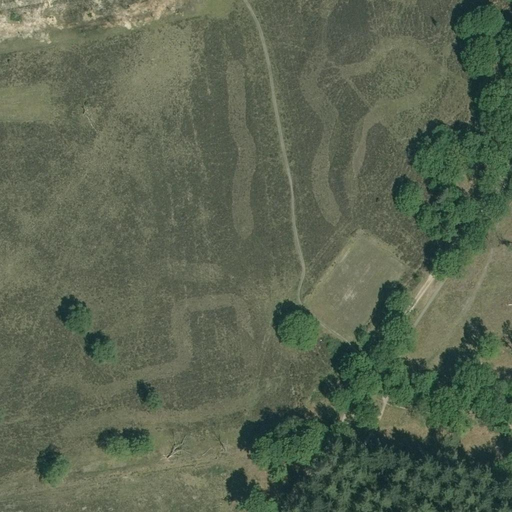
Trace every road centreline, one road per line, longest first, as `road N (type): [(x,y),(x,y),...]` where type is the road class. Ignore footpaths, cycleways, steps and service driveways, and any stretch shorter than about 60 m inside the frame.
road 1 (track): [(511,158),(368,373)]
road 2 (unknown): [(511,202),(456,323),(429,359),(382,397)]
road 3 (unknown): [(361,388),(431,413),(511,406)]
